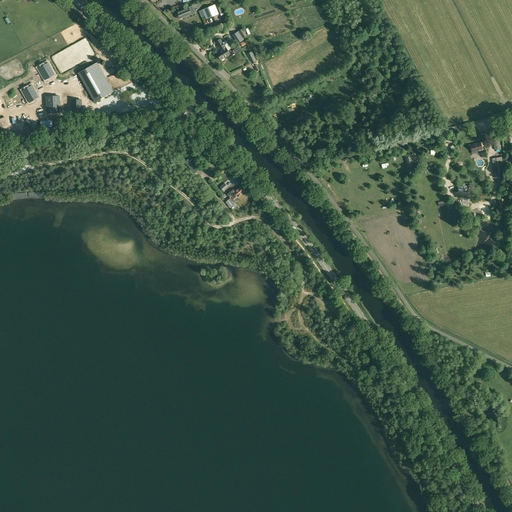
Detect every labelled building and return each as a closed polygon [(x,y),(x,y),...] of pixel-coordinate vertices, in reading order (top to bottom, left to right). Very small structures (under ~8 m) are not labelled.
[(215,5),(202,10),(206,19),(219,14),(216,8),(215,5)] [(192,6),(178,12),(176,13),(179,20),(195,13),(192,6)] [(232,35),(238,44),(244,40),(243,38),(246,36),(242,29),(232,35)] [(217,53),(219,57),(228,51),(223,42),(220,38),(215,42),(221,50),(217,53)] [(228,51),(219,57),(221,60),(228,55),(230,57),(235,53),(233,52),(240,47),(238,44),(228,51)] [(251,52),(246,54),(251,64),(256,62),(251,52)] [(94,102),(113,91),(97,62),(78,73),(94,102)] [(54,75),(47,63),(39,68),(46,79),(54,75)] [(112,78),(118,72),(113,67),(107,73),(112,78)] [(38,97),(31,86),(23,90),(30,102),(38,97)] [(47,96),(48,113),(60,112),(59,96),(47,96)] [(81,99),(72,100),(73,113),(82,112),(81,99)] [(497,132),(491,133),(495,150),(501,148),(497,132)] [(485,150),(483,151),(480,142),(474,144),(470,146),(472,152),(480,150),(480,152),(480,151),(481,155),(486,154),(485,150)] [(412,158),(411,155),(404,157),(407,167),(413,166),(411,158),(412,158)] [(201,167),(190,156),(184,161),(195,173),(201,167)] [(494,175),(504,173),(502,157),(492,158),(494,175)] [(234,199),(243,192),(240,187),(234,191),(232,189),(227,193),(231,197),(232,196),(234,199)]
